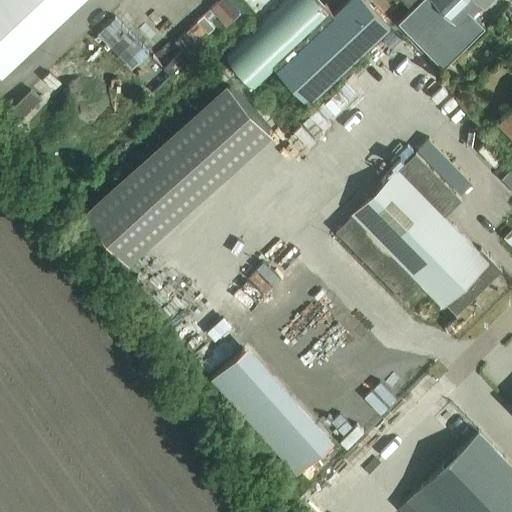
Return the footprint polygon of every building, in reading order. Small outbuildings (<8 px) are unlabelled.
[(0,0),(0,70),(2,73),(79,0),(0,0)] [(322,0),(285,0),(226,57),(255,88),(276,68),(309,103),(391,26),(366,0),(348,0),(335,13),(322,0)] [(244,0),(257,14),(271,0),(244,0)] [(420,0),(398,22),(443,68),(485,27),(472,14),(486,0),(420,0)] [(370,52),(351,67),(358,78),(378,63),(370,52)] [(393,103),(409,89),(392,70),(376,84),(393,103)] [(82,212),(127,263),(271,134),(225,84),(82,212)] [(511,108),(499,121),(511,134),(511,108)] [(429,137),(417,149),(460,193),(472,181),(429,137)] [(336,231),(404,299),(421,283),(444,305),(446,303),(457,313),(502,269),(481,247),(478,250),(444,215),(462,198),(416,152),(336,231)] [(238,346),(210,372),(297,464),(325,438),(238,346)] [(511,511),(511,463),(479,430),(409,498),(422,511),(511,511)]
